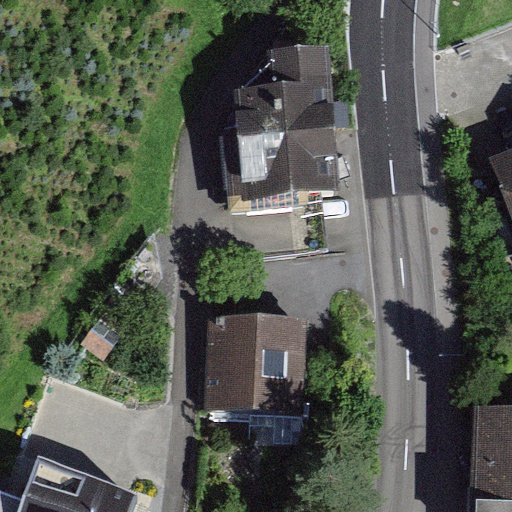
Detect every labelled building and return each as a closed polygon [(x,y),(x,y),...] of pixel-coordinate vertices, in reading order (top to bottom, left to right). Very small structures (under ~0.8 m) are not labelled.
[(328,234),(317,108),(213,117),(224,243),(328,234)] [(511,181),(477,194),(511,286),(511,181)] [(300,428),(305,328),(216,323),(211,424),(300,428)] [(511,511),(511,441),(465,440),(462,511),(511,511)] [(32,511),(147,511),(152,500),(52,462),(32,511)]
